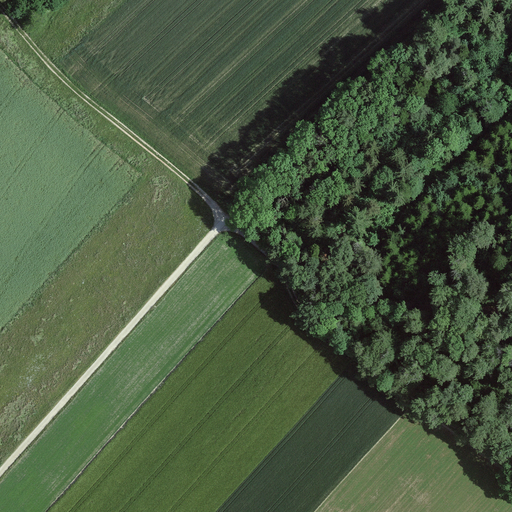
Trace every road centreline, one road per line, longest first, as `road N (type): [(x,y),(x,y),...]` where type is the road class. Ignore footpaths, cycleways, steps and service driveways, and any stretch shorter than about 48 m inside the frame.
road 1 (track): [(229,223),(162,155),(42,66),(0,7)]
road 2 (track): [(511,302),(286,257),(229,223)]
